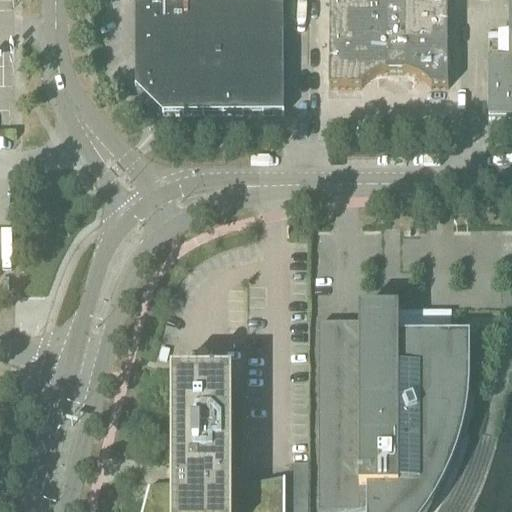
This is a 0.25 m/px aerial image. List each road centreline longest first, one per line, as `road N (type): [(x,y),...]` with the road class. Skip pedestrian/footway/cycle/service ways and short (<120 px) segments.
road 1 (tertiary): [(271,183),(511,181)]
road 2 (residential): [(137,198),(78,115),(66,77),(65,0)]
road 3 (tertiary): [(137,198),(98,256),(68,360)]
road 4 (tertiary): [(95,367),(128,264),(159,223)]
road 5 (tertiary): [(68,360),(26,511)]
road 6 (tertiary): [(62,511),(95,367)]
road 7 (tertiary): [(271,183),(186,182),(137,198)]
road 8 (tertiary): [(159,223),(199,199),(271,183)]
